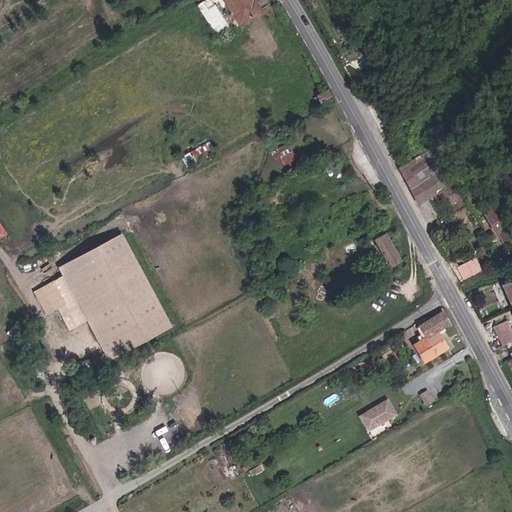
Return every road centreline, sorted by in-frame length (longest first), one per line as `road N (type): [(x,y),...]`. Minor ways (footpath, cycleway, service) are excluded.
road 1 (unclassified): [(74,511),(449,293)]
road 2 (primary): [(287,0),(449,293)]
road 3 (primary): [(449,293),(511,407)]
